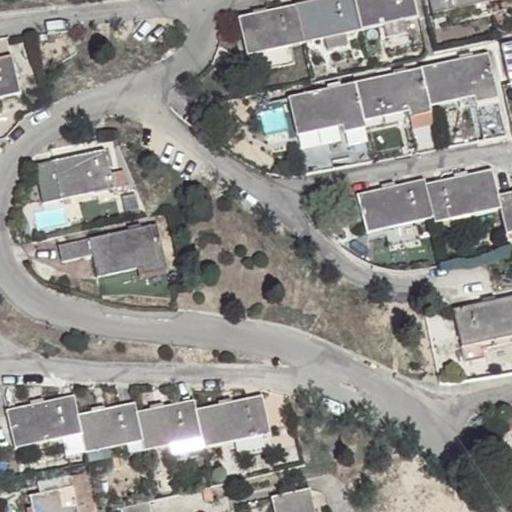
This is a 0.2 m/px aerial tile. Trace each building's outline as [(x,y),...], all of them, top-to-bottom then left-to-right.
[(294,5),(303,44),(361,31),(353,0),(316,0),(310,2),(294,5)] [(353,0),(361,31),(419,18),(414,0),(353,0)] [(428,0),(434,22),(449,18),(450,25),(493,16),(490,2),(489,0),(428,0)] [(238,18),(250,73),(295,63),(291,47),(303,44),(294,5),(266,11),(253,14),(238,18)] [(511,43),(501,46),(510,85),(511,84),(511,43)] [(422,68),(431,108),(473,99),(475,105),(498,99),(488,54),(422,68)] [(0,99),(20,95),(12,56),(0,58),(0,99)] [(356,82),(365,123),(408,113),(431,108),(422,68),(356,82)] [(288,97),(297,138),(342,128),(343,134),(366,129),(365,123),(356,82),(288,97)] [(477,111),(483,141),(506,137),(500,107),(477,111)] [(408,113),(411,130),(434,125),(431,108),(408,113)] [(411,130),(417,154),(440,149),(434,125),(411,130)] [(300,150),(306,175),(330,170),(325,145),(300,150)] [(34,165),(43,205),(114,190),(105,150),(34,165)] [(449,221),(452,232),(472,228),(469,216),(500,209),(497,196),(492,170),(468,176),(454,179),(426,185),(434,219),(435,224),(449,221)] [(385,230),(388,248),(419,240),(416,223),(434,219),(426,185),(424,180),(395,187),(381,190),(357,195),(367,234),(385,230)] [(500,209),(506,236),(511,234),(511,193),(497,196),(500,209)] [(93,256),(98,278),(137,269),(143,268),(144,273),(167,269),(157,224),(141,227),(128,230),(58,246),(62,263),(93,256)] [(168,275),(167,269),(144,273),(143,268),(137,269),(140,281),(168,275)] [(452,310),(465,364),(484,359),(480,345),(511,337),(511,296),(496,300),(483,303),(452,310)] [(203,449),(204,450),(237,442),(240,456),(273,449),(262,396),(232,403),(218,406),(196,410),(195,411),(203,449)] [(63,445),(66,459),(85,455),(78,416),(74,397),(44,403),(30,406),(6,411),(15,450),(49,443),(50,448),(63,445)] [(174,446),(177,460),(199,455),(198,450),(203,449),(195,411),(196,410),(194,401),(164,407),(150,410),(137,413),(144,453),(174,446)] [(85,455),(88,465),(144,453),(137,413),(135,403),(105,410),(91,413),(78,416),(85,455)] [(511,424),(511,414),(492,419),(494,428),(511,424)] [(32,511),(96,511),(88,474),(70,478),(72,486),(63,488),(61,480),(39,485),(41,493),(29,496),(31,508),(32,511)] [(274,511),(315,511),(310,489),(271,498),(274,511)] [(151,511),(149,502),(121,508),(121,511),(151,511)]
